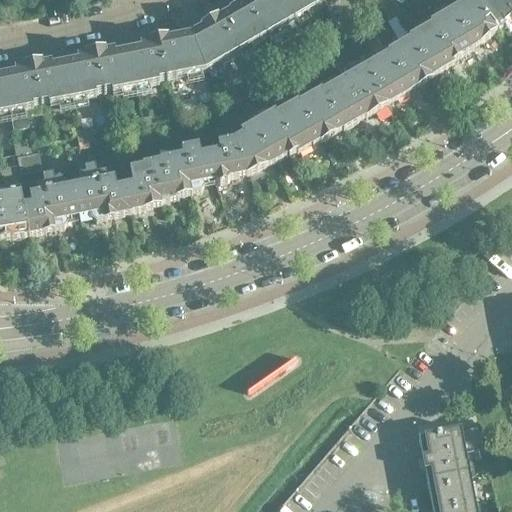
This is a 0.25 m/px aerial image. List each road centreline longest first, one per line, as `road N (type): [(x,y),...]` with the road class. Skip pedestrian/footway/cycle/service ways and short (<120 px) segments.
road 1 (unclassified): [(37,324),(198,287),(319,242),(511,132)]
road 2 (residential): [(390,439),(511,294)]
road 3 (residential): [(0,51),(178,0)]
